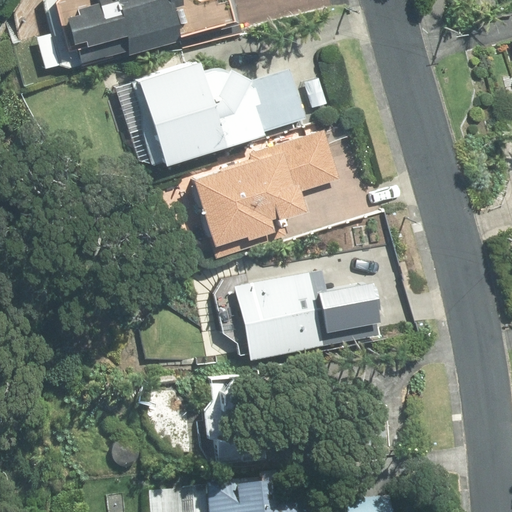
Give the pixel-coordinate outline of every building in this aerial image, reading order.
[(54,0),(46,12),(60,64),(63,66),(72,63),(73,68),(121,57),(121,60),(179,46),(224,33),(235,31),(228,0),(54,0)] [(202,69),(196,72),(193,62),(132,80),(157,162),(255,133),(256,136),(301,123),(286,74),(244,87),(243,79),(234,75),(234,73),(222,68),(221,71),(215,69),(208,68),(202,69)] [(295,198),(291,186),(333,174),(319,126),(183,168),(208,251),(281,229),(273,204),(295,198)] [(315,266),(227,280),(238,349),(325,336),(315,266)] [(204,378),(206,393),(195,402),(198,429),(209,431),(211,456),(258,451),(257,442),(262,441),(255,365),(224,368),(213,378),(204,378)] [(380,399),(334,401),(336,440),(381,439),(380,399)] [(202,511),(299,511),(297,468),(254,470),(255,478),(201,480),(202,511)] [(387,511),(386,496),(339,500),(339,511),(387,511)]
